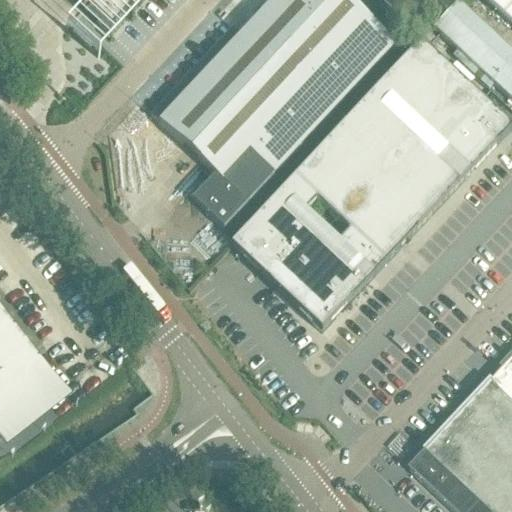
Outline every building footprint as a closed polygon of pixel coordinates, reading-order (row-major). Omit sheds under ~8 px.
[(67,0),(109,38),(144,0),(67,0)] [(193,200),(223,228),(224,229),(394,47),(343,0),(272,0),(155,125),(213,179),(193,200)] [(368,0),(407,36),(440,0),(368,0)] [(511,0),(480,0),(511,29),(511,0)] [(511,57),(457,7),(433,32),(511,105),(511,57)] [(508,131),(418,47),(228,250),(319,335),(508,131)] [(16,64),(11,69),(16,75),(21,69),(16,64)] [(0,440),(62,392),(0,312),(0,440)] [(511,363),(491,385),(511,404),(511,363)] [(511,511),(511,404),(491,385),(425,456),(485,511),(511,511)] [(485,511),(425,456),(408,473),(450,511),(485,511)]
